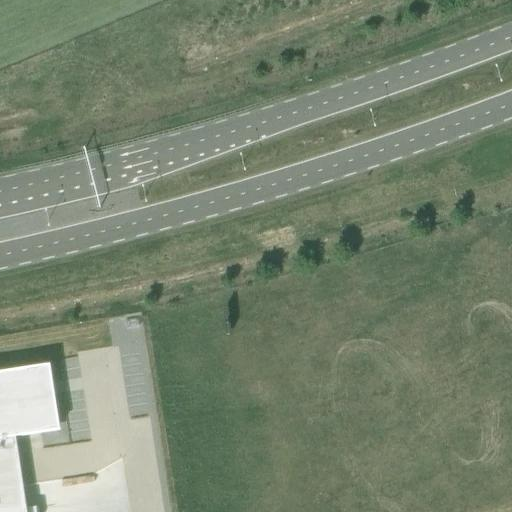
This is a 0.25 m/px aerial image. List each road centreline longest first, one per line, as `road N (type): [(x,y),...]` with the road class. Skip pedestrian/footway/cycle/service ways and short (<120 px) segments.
road 1 (primary): [(511,37),(288,117),(0,198)]
road 2 (primary): [(0,262),(328,172),(511,106)]
